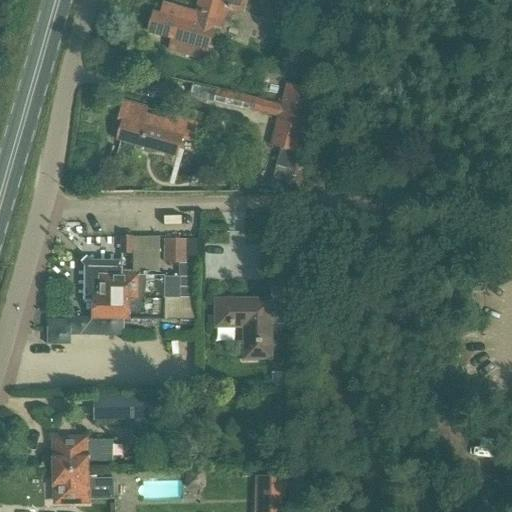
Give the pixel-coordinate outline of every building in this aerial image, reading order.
[(154,13),(148,33),(171,40),(168,51),(206,62),(215,29),(223,32),(229,10),(231,10),(242,13),(246,0),(199,0),(196,13),(166,4),(162,15),(154,13)] [(338,0),(294,0),(295,0),(336,11),(338,0)] [(287,84),(281,106),(294,109),(300,88),(287,84)] [(294,109),(310,113),(315,92),(300,88),(294,109)] [(298,154),(300,155),(310,113),(294,109),(281,106),(216,91),(213,103),(278,117),(270,148),(280,150),(298,154)] [(196,145),(202,124),(168,114),(166,122),(147,117),(149,110),(125,103),(120,120),(124,121),(117,141),(143,149),(145,141),(178,151),(182,141),(196,145)] [(178,151),(145,141),(143,149),(176,159),(178,151)] [(288,216),(271,216),(270,234),(287,235),(288,216)] [(132,255),(132,238),(122,238),(122,254),(132,255)] [(165,240),(165,264),(198,264),(199,241),(165,240)] [(86,268),(92,261),(88,258),(82,264),(86,268)] [(92,261),(86,268),(85,301),(95,301),(94,317),(126,318),(126,320),(166,322),(166,299),(165,299),(166,278),(166,277),(141,276),(141,272),(123,271),(123,262),(92,261)] [(181,277),(166,278),(165,299),(181,299),(181,277)] [(284,301),(270,301),(217,301),(217,327),(243,327),(243,362),(271,362),(271,324),(285,324),(284,301)] [(137,421),(136,397),(94,397),(94,422),(137,421)] [(114,463),(114,441),(87,442),(87,439),(54,440),(55,473),(90,472),(89,463),(114,463)] [(287,439),(270,439),(270,465),(287,465),(287,439)] [(115,500),(114,479),(90,480),(90,472),(55,473),(55,503),(89,502),(89,500),(115,500)] [(287,511),(289,477),(257,476),(255,511),(287,511)]
